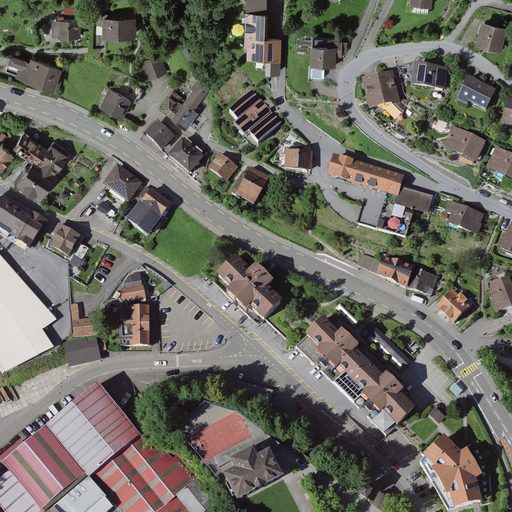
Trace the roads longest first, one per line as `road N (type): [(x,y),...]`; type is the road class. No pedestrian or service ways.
road 1 (residential): [(511,213),(390,146),(354,115),(346,96),(350,74),(366,57),(433,46),(472,57),(511,85)]
road 2 (secondary): [(127,147),(217,218),(414,315),(452,347)]
road 3 (residential): [(251,350),(157,267),(0,185)]
road 4 (residential): [(251,350),(109,365),(0,437)]
road 5 (residential): [(127,147),(157,114),(194,139),(306,182),(319,175),(327,146)]
road 6 (residential): [(416,511),(382,467),(251,350)]
road 7 (secondary): [(0,91),(127,147)]
